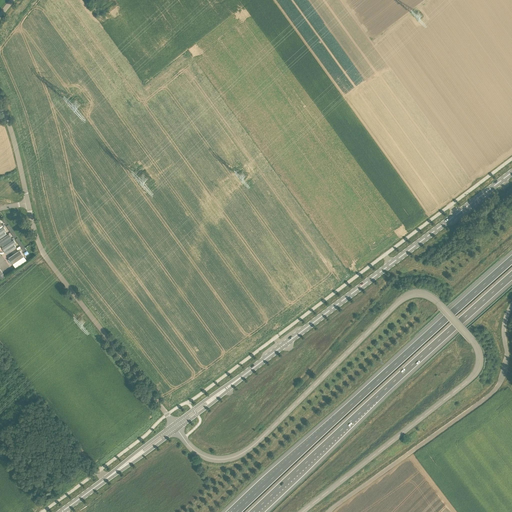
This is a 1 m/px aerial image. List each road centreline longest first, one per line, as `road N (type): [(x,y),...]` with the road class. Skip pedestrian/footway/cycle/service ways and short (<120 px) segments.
road 1 (unclassified): [(306,511),(475,375),(478,350),(434,299),(403,299),(235,458),(199,456),(176,429)]
road 2 (motorway): [(511,260),(236,511)]
road 3 (unclassified): [(173,424),(43,252),(0,103)]
road 4 (motorway): [(253,511),(511,275)]
road 5 (secondary): [(247,372),(511,174)]
road 6 (unclassified): [(328,511),(493,392),(505,367),(511,305)]
